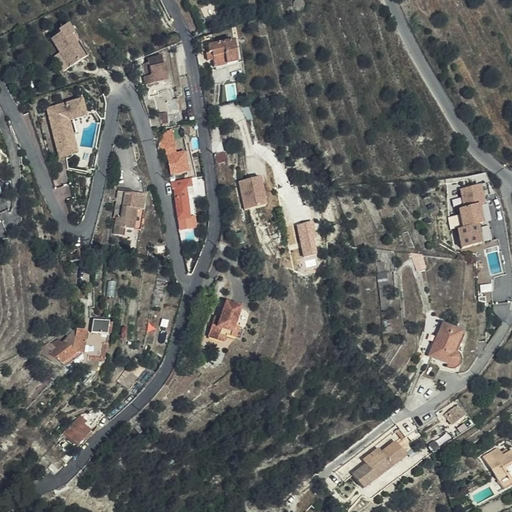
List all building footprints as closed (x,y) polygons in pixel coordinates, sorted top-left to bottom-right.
[(89,55),(79,40),(76,42),(72,36),(74,34),(68,24),(58,30),(60,33),(51,39),(69,68),(89,55)] [(208,46),(209,53),(212,53),(213,60),(214,67),(237,63),(234,42),(208,46)] [(168,55),(163,56),(165,67),(167,81),(173,80),(170,66),(168,55)] [(144,77),(146,85),(167,81),(165,67),(163,56),(149,59),(150,63),(144,64),(146,77),(144,77)] [(7,82),(12,89),(18,84),(12,78),(7,82)] [(161,122),(183,120),(181,97),(169,98),(170,110),(160,111),(161,122)] [(73,117),(75,122),(85,119),(79,99),(49,108),(63,157),(68,156),(80,153),(74,132),(68,134),(64,119),(73,117)] [(71,123),(75,122),(73,117),(64,119),(68,134),(74,132),(71,123)] [(174,142),(166,144),(167,148),(172,174),(188,171),(184,151),(176,153),(174,142)] [(262,176),(240,181),(246,209),(268,205),(262,176)] [(187,186),(186,179),(172,181),(173,188),(175,188),(178,218),(180,218),(181,230),(192,228),(190,216),(188,196),(207,194),(206,183),(187,186)] [(485,184),(478,186),(483,204),(477,206),(481,224),(476,225),(481,243),(493,240),(484,206),(489,205),(485,184)] [(483,204),(478,186),(459,191),(464,209),(458,211),(463,229),(458,230),(462,248),(481,243),(476,225),(481,224),(477,206),(483,204)] [(138,208),(144,209),(146,195),(134,193),(135,189),(119,187),(115,217),(118,217),(116,234),(126,235),(127,228),(136,229),(138,208)] [(145,210),(144,209),(138,208),(136,229),(142,230),(145,210)] [(297,225),(304,256),(317,253),(313,237),(316,236),(312,221),(297,225)] [(68,248),(69,260),(80,260),(79,248),(68,248)] [(426,260),(424,255),(410,253),(417,272),(423,270),(421,262),(426,260)] [(390,302),(387,272),(385,272),(384,264),(383,265),(382,258),(377,258),(382,310),(389,309),(389,302),(390,302)] [(80,260),(69,260),(72,289),(73,289),(84,289),(80,260)] [(84,289),(73,289),(75,299),(84,298),(84,289)] [(223,312),(217,328),(215,335),(208,333),(205,345),(220,350),(222,344),(231,346),(234,335),(231,334),(236,316),(223,312)] [(391,333),(391,315),(382,315),(382,333),(391,333)] [(110,322),(105,321),(93,319),(90,332),(76,329),(73,331),(68,326),(62,333),(67,337),(60,342),(58,339),(51,344),(53,348),(51,349),(47,345),(46,344),(39,352),(49,359),(52,356),(55,359),(56,358),(63,363),(77,353),(83,355),(89,356),(89,361),(103,363),(108,335),(110,322)] [(453,355),(462,333),(443,324),(429,356),(448,366),(450,367),(452,367),(453,366),(455,366),(456,364),(457,362),(458,360),(457,358),(456,357),(453,355)] [(215,335),(217,328),(210,327),(208,333),(215,335)] [(429,344),(428,342),(431,333),(424,330),(416,351),(425,355),(429,344)] [(77,353),(63,363),(67,366),(83,355),(77,353)] [(149,383),(155,375),(134,359),(119,381),(137,396),(149,383)] [(176,365),(165,384),(172,389),(185,371),(176,365)] [(445,431),(465,416),(457,405),(442,417),(444,421),(440,424),(445,431)] [(92,435),(88,431),(90,429),(84,424),(87,421),(80,415),(61,436),(78,451),(92,435)] [(227,431),(236,424),(231,418),(222,425),(227,431)] [(139,434),(145,428),(140,423),(134,428),(139,434)] [(363,489),(407,456),(395,442),(382,452),(379,448),(363,461),(366,465),(353,475),(363,489)] [(511,449),(509,452),(503,455),(501,452),(499,448),(485,456),(504,490),(511,485),(511,449)] [(166,467),(176,461),(172,455),(162,462),(166,467)]
